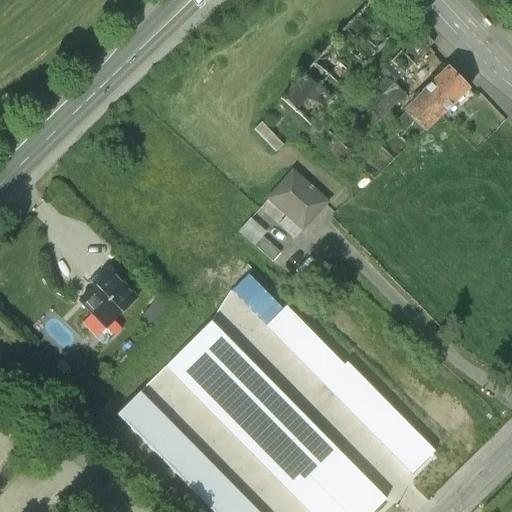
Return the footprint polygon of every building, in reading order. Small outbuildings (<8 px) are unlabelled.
[(315,122),(399,29),(369,1),(281,99),(310,126),(315,122)] [(308,128),(330,151),(335,146),(340,142),(357,123),(373,105),(396,83),(415,64),(418,68),(431,56),(435,61),(442,54),(420,31),(363,90),(326,134),(315,122),(310,126),(308,128)] [(395,125),(414,144),(469,90),(450,70),(424,95),(425,96),(395,125)] [(404,91),(396,83),(373,105),(384,116),(391,104),(404,91)] [(378,123),(384,116),(373,105),(357,123),(368,133),(378,123)] [(349,151),(368,133),(357,123),(340,142),(349,151)] [(339,161),(349,151),(340,142),(335,146),(330,151),(339,161)] [(325,203),(293,175),(272,199),(304,228),(325,203)] [(241,230),(257,244),(267,232),(252,218),(241,230)] [(281,253),(263,237),(255,246),(273,262),(281,253)] [(136,298),(110,272),(108,274),(99,272),(88,283),(93,288),(81,300),(107,327),(136,298)] [(343,366),(285,307),(264,327),(411,475),(434,453),(346,364),(343,366)] [(373,511),(385,500),(210,323),(164,368),(306,511),(373,511)] [(12,365),(4,373),(20,389),(28,381),(12,365)] [(256,511),(139,393),(116,416),(211,511),(256,511)]
